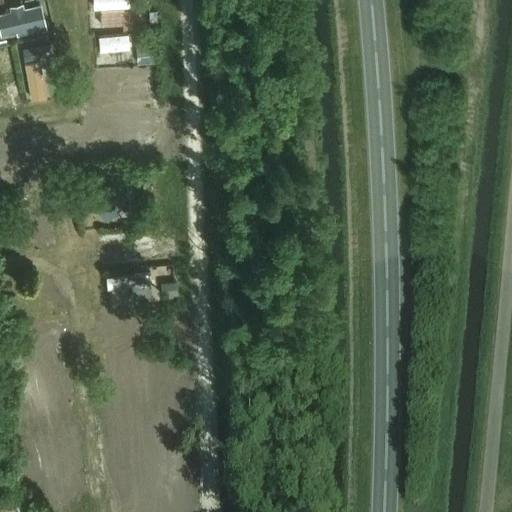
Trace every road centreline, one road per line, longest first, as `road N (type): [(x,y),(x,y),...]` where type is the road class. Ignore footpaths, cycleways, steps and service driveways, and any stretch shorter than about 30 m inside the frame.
road 1 (trunk): [(386,511),(384,216),(367,0)]
road 2 (unclassified): [(486,511),(511,244)]
